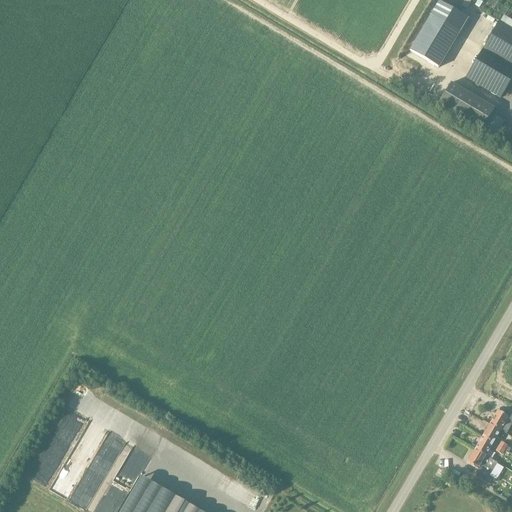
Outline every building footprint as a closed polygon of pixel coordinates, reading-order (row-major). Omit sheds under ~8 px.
[(444,0),(463,10),(468,0),(444,0)] [(440,1),(411,51),(438,67),(467,17),(440,1)] [(463,29),(477,36),(485,17),(471,11),(463,29)] [(511,77),(511,29),(500,23),(483,50),(466,78),(499,98),(511,77)] [(493,109),(450,83),(437,104),(480,130),(493,109)] [(502,121),(491,115),(483,131),(493,137),(502,121)] [(500,430),(506,434),(511,425),(511,412),(507,417),(497,411),(489,424),(500,430)] [(493,443),(500,430),(489,424),(482,437),(493,443)] [(485,456),(493,443),(482,437),(474,450),(485,456)] [(80,466),(92,452),(78,441),(67,455),(80,466)] [(498,446),(505,450),(507,446),(500,442),(498,446)] [(502,455),(505,450),(498,446),(495,451),(502,455)] [(474,450),(466,463),(477,469),(473,476),(485,483),(497,463),(485,456),(474,450)] [(252,508),(257,496),(249,492),(252,486),(207,465),(199,483),(252,508)] [(199,511),(140,477),(119,511),(199,511)] [(89,499),(84,507),(89,511),(94,504),(89,499)]
